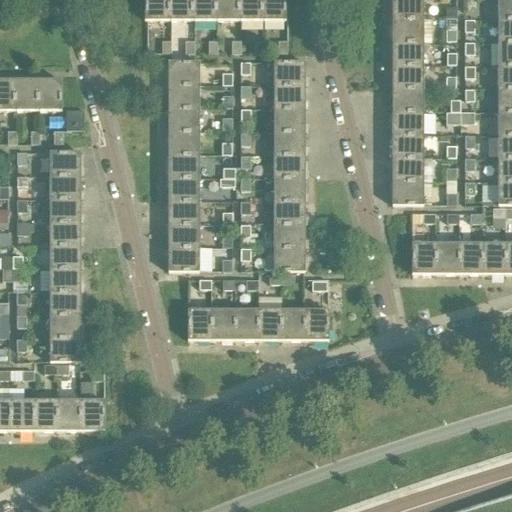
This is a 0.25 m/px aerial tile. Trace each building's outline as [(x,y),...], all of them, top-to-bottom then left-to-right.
[(144,0),(144,23),(171,23),(171,0),(144,0)] [(171,0),(171,23),(195,23),(194,0),(171,0)] [(194,0),(195,23),(218,23),(218,0),(194,0)] [(218,0),(218,23),(241,23),(241,0),(218,0)] [(241,0),(241,23),(264,23),(264,0),(241,0)] [(264,0),(264,23),(285,23),(285,0),(264,0)] [(391,0),(392,22),(423,22),(422,0),(391,0)] [(511,0),(497,0),(498,22),(511,22),(511,0)] [(446,22),(456,22),(456,10),(447,10),(446,22)] [(392,22),(392,46),(423,46),(423,22),(392,22)] [(511,22),(498,22),(498,46),(511,46),(511,22)] [(464,23),(464,35),(474,35),(474,23),(464,23)] [(445,44),(455,44),(455,32),(445,32),(445,44)] [(162,44),(162,57),(171,57),(171,44),(162,44)] [(185,57),(194,57),(194,44),(185,44),(185,57)] [(209,57),(217,57),(217,44),(209,44),(209,57)] [(232,57),(241,57),(241,44),(232,44),(232,57)] [(255,57),(264,57),(264,44),(255,44),(255,57)] [(278,57),(287,57),(287,44),(278,44),(278,57)] [(392,46),(392,68),(423,68),(423,46),(392,46)] [(464,46),(464,58),(474,58),(474,46),(464,46)] [(511,46),(498,46),(498,68),(511,68),(511,46)] [(446,68),(456,68),(456,57),(446,56),(446,68)] [(168,65),(168,89),(199,89),(199,65),(168,65)] [(240,78),(241,78),(250,78),(250,65),(240,65),(240,78)] [(274,65),(274,90),(305,89),(305,65),(274,65)] [(392,68),(392,92),(423,92),(423,68),(392,68)] [(511,68),(498,68),(498,92),(511,92),(511,68)] [(464,82),(475,82),(475,70),(464,70),(464,82)] [(223,89),(232,89),(232,77),(223,77),(223,89)] [(456,92),(456,80),(446,80),(446,92),(456,92)] [(17,83),(0,82),(0,113),(17,114),(17,83)] [(40,83),(17,83),(17,114),(40,114),(40,83)] [(61,83),(40,83),(40,114),(61,114),(61,83)] [(168,89),(168,113),(199,113),(199,89),(168,89)] [(241,89),(241,102),(250,102),(250,89),(241,89)] [(274,90),(274,113),(305,113),(305,89),(274,90)] [(392,92),(392,116),(423,116),(423,92),(392,92)] [(511,92),(498,92),(498,116),(511,115),(511,92)] [(464,93),(464,105),(474,105),(474,93),(464,93)] [(223,112),(232,112),(232,100),(223,99),(223,112)] [(450,103),(450,115),(459,115),(460,103),(450,103)] [(168,113),(168,137),(199,137),(199,113),(168,113)] [(241,113),(241,125),(251,125),(251,113),(241,113)] [(274,113),(274,137),(305,137),(305,113),(274,113)] [(66,114),(66,135),(83,134),(83,114),(66,114)] [(459,115),(450,115),(446,115),(446,127),(460,127),(459,115)] [(459,115),(460,127),(474,127),(474,115),(459,115)] [(511,115),(498,116),(498,139),(511,138),(511,115)] [(392,116),(392,138),(423,138),(423,116),(392,116)] [(223,134),(232,134),(232,122),(223,122),(223,134)] [(8,135),(8,148),(17,148),(17,135),(8,135)] [(31,135),(31,148),(40,147),(40,135),(31,135)] [(54,147),(63,147),(63,135),(54,135),(54,147)] [(168,137),(168,159),(199,159),(199,137),(168,137)] [(240,137),(240,149),(250,149),(250,137),(240,137)] [(274,137),(274,159),(305,159),(305,137),(274,137)] [(392,138),(392,161),(423,161),(423,138),(392,138)] [(511,138),(498,139),(498,161),(511,161),(511,138)] [(464,139),(464,151),(474,151),(474,139),(464,139)] [(232,158),(232,146),(222,146),(222,158),(232,158)] [(456,161),(456,148),(446,148),(446,161),(456,161)] [(50,155),(50,179),(80,179),(80,155),(50,155)] [(17,156),(17,168),(26,168),(26,156),(17,156)] [(168,159),(168,182),(199,182),(199,159),(168,159)] [(240,159),(240,172),(250,172),(250,160),(240,159)] [(274,159),(274,182),(305,182),(305,159),(274,159)] [(392,161),(392,184),(423,184),(423,161),(392,161)] [(511,161),(498,161),(498,184),(511,184),(511,161)] [(464,162),(464,174),(474,174),(474,162),(464,162)] [(0,178),(8,179),(8,167),(0,166),(0,178)] [(223,181),(235,182),(235,171),(223,171),(223,181)] [(456,184),(456,171),(446,171),(446,184),(456,184)] [(50,179),(50,203),(80,203),(80,179),(50,179)] [(16,192),(17,192),(27,192),(27,180),(16,180),(16,192)] [(168,182),(168,206),(199,206),(199,182),(168,182)] [(220,190),(235,190),(235,182),(220,182),(220,190)] [(240,194),(250,194),(250,182),(240,182),(240,194)] [(274,182),(274,205),(305,205),(305,182),(274,182)] [(423,184),(392,184),(392,209),(423,209),(423,184)] [(511,184),(498,184),(498,209),(511,208),(511,184)] [(464,185),(464,197),(474,197),(474,185),(464,185)] [(0,189),(0,202),(9,202),(8,190),(0,189)] [(446,196),(446,208),(456,208),(456,196),(446,196)] [(17,203),(17,215),(26,215),(26,203),(17,203)] [(50,203),(50,226),(80,226),(80,203),(50,203)] [(240,205),(240,217),(250,218),(250,205),(240,205)] [(274,205),(274,229),(305,229),(305,205),(274,205)] [(168,206),(168,229),(199,228),(199,206),(168,206)] [(493,221),(505,221),(505,211),(493,211),(493,221)] [(0,225),(8,226),(8,213),(8,212),(0,212),(0,225)] [(222,228),(232,228),(232,216),(222,216),(222,228)] [(435,217),(423,217),(423,226),(435,226),(435,217)] [(459,217),(447,217),(447,227),(459,227),(459,217)] [(482,217),(470,217),(470,227),(482,227),(482,217)] [(17,226),(17,238),(29,238),(29,234),(34,234),(34,226),(17,226)] [(50,226),(50,249),(81,249),(80,226),(50,226)] [(168,229),(168,252),(199,251),(199,228),(168,229)] [(240,229),(240,241),(250,241),(250,229),(240,229)] [(274,229),(274,252),(305,252),(305,229),(274,229)] [(0,248),(8,249),(8,237),(0,236),(0,248)] [(222,251),(232,251),(232,239),(222,239),(222,251)] [(411,277),(436,277),(435,247),(411,247),(411,277)] [(436,277),(460,277),(459,247),(435,247),(436,277)] [(460,277),(483,277),(483,247),(459,247),(460,277)] [(483,277),(506,277),(505,247),(483,247),(483,277)] [(50,249),(50,272),(81,272),(81,249),(50,249)] [(199,251),(168,252),(168,275),(199,275),(199,251)] [(240,252),(240,264),(250,264),(250,252),(240,252)] [(305,252),(274,252),(274,275),(305,275),(305,252)] [(2,272),(12,272),(12,259),(2,259),(2,272)] [(12,259),(12,272),(22,272),(22,259),(12,259)] [(222,263),(222,275),(232,275),(232,264),(222,263)] [(2,284),(12,284),(12,272),(2,272),(2,284)] [(12,272),(12,284),(22,284),(22,272),(12,272)] [(50,272),(50,296),(81,296),(81,272),(50,272)] [(270,287),(282,287),(282,278),(270,278),(270,287)] [(282,278),(282,287),(294,287),(294,278),(282,278)] [(211,284),(199,283),(199,293),(211,293),(211,284)] [(234,284),(222,284),(222,293),(234,293),(234,284)] [(258,284),(246,284),(246,293),(258,293),(258,284)] [(312,285),(312,294),(327,294),(327,284),(312,285)] [(16,296),(16,308),(26,308),(26,296),(16,296)] [(50,296),(50,319),(81,319),(81,296),(50,296)] [(0,318),(8,318),(8,306),(0,306),(0,318)] [(187,344),(211,344),(211,313),(187,313),(187,344)] [(211,344),(234,344),(234,313),(211,313),(211,344)] [(234,344),(258,344),(258,313),(234,313),(234,344)] [(258,344),(282,344),(282,313),(258,313),(258,344)] [(282,344),(304,344),(304,313),(282,313),(282,344)] [(304,313),(304,344),(328,344),(328,313),(304,313)] [(0,340),(8,341),(8,318),(0,318),(0,340)] [(16,319),(16,331),(26,331),(26,319),(16,319)] [(50,319),(50,343),(81,343),(81,319),(50,319)] [(16,343),(17,355),(26,355),(26,343),(16,343)] [(81,343),(50,343),(50,366),(81,366),(81,343)] [(44,378),(56,378),(56,368),(44,368),(44,378)] [(57,378),(69,378),(69,368),(57,368),(57,378)] [(10,374),(0,373),(0,383),(10,384),(10,374)] [(34,374),(22,374),(22,384),(34,384),(34,374)] [(103,374),(91,374),(91,384),(103,384),(103,374)] [(0,434),(10,434),(10,403),(0,403),(0,434)] [(10,434),(33,434),(34,403),(10,403),(10,434)] [(33,434),(56,434),(57,403),(34,403),(33,434)] [(56,434),(80,434),(81,403),(57,403),(56,434)] [(81,403),(80,434),(104,434),(104,403),(81,403)]
